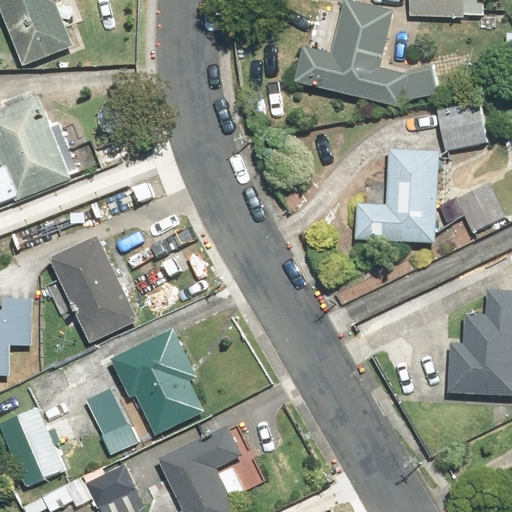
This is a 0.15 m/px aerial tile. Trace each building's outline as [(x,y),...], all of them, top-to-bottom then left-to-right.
[(72,0),(5,0),(29,65),(89,43),(72,0)] [(313,39),(303,85),(413,108),(423,62),(398,57),(409,4),(388,0),(348,0),(339,44),(313,39)] [(496,0),(417,0),(418,14),(496,15),(496,0)] [(0,169),(0,204),(84,171),(51,91),(0,111),(0,128),(15,164),(0,169)] [(366,197),(366,237),(448,238),(450,147),(398,146),(397,197),(366,197)] [(511,215),(497,180),(460,196),(476,233),(511,217),(511,215)] [(111,231),(56,256),(95,343),(151,317),(111,231)] [(456,393),(511,394),(511,285),(491,284),(490,309),(470,308),(469,335),(458,334),(456,393)] [(0,294),(0,374),(22,376),(23,347),(42,348),(44,296),(0,294)] [(89,394),(116,453),(222,406),(185,324),(116,355),(126,378),(89,394)] [(53,403),(10,417),(31,483),(75,468),(53,403)] [(157,510),(157,511),(259,511),(277,504),(239,420),(164,454),(184,498),(157,510)] [(135,454),(91,473),(108,511),(136,511),(156,504),(135,454)]
